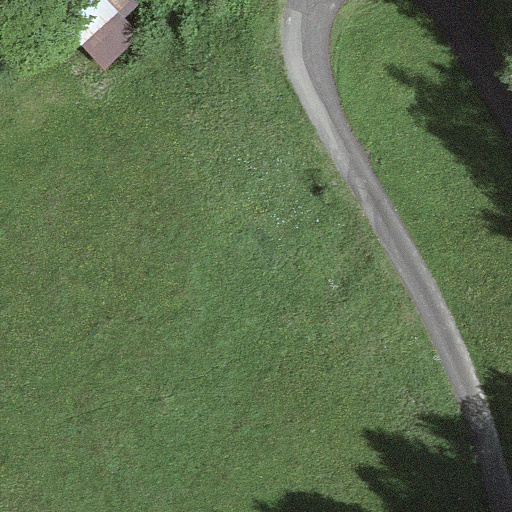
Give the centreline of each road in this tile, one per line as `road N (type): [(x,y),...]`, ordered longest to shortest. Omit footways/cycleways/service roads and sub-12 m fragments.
road 1 (track): [(307,0),(296,31),(337,148),(399,239),(461,371),(503,511)]
road 2 (track): [(511,106),(448,0)]
